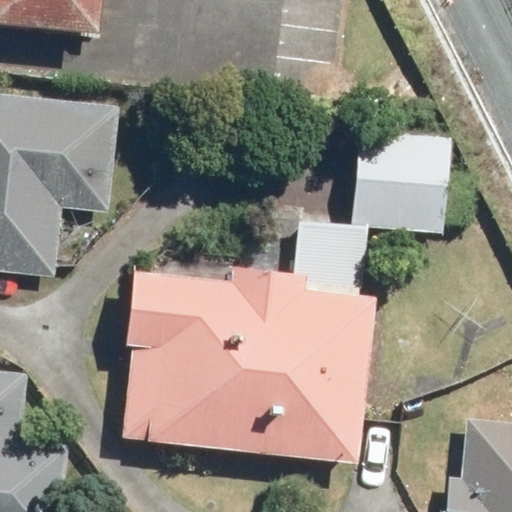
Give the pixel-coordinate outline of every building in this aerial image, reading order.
[(0,0),(0,19),(107,30),(109,0),(0,0)] [(127,107),(0,94),(0,263),(59,269),(64,207),(117,212),(127,107)] [(145,268),(128,433),(366,458),(384,288),(306,280),(308,269),(238,262),(236,278),(145,268)] [(0,511),(72,511),(74,441),(26,440),(28,364),(0,363),(0,511)] [(511,511),(511,418),(479,415),(472,475),(453,473),(448,511),(511,511)]
